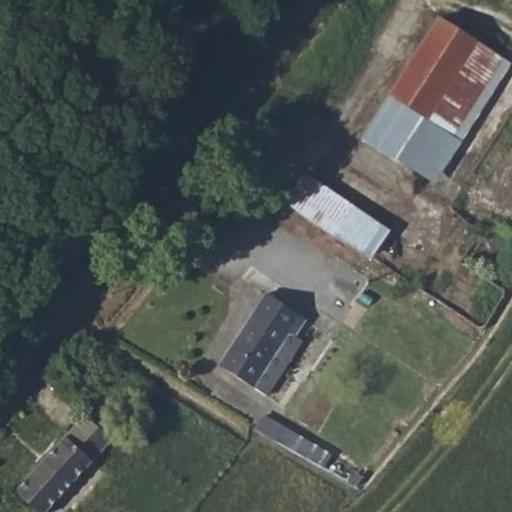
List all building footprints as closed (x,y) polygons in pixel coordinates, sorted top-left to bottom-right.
[(367,137),(436,181),(510,63),(442,18),(367,137)] [(286,202),(373,258),(393,227),(306,171),(286,202)] [(226,354),(260,377),(295,327),(301,331),(312,314),(273,287),(226,354)] [(75,409),(84,415),(114,439),(125,426),(99,406),(95,409),(82,399),(75,409)] [(39,511),(49,511),(114,439),(84,415),(18,492),(39,511)]
